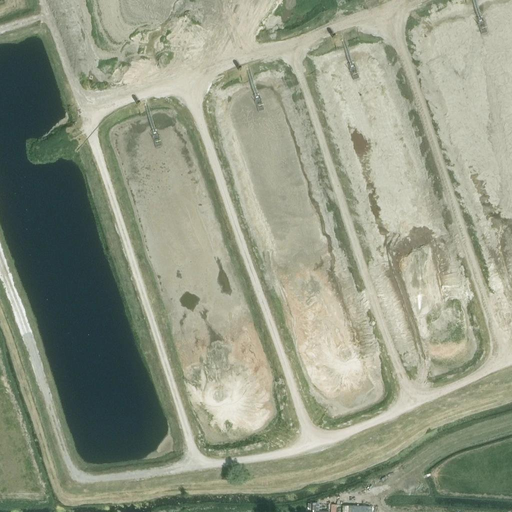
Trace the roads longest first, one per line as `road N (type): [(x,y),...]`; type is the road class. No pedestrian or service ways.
road 1 (track): [(418,0),(86,117)]
road 2 (track): [(511,422),(443,445),(329,508)]
